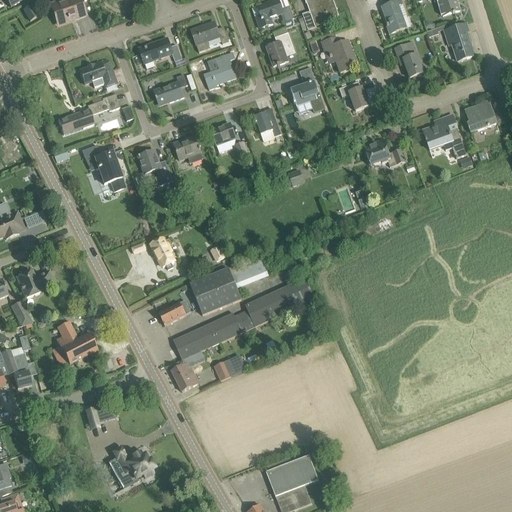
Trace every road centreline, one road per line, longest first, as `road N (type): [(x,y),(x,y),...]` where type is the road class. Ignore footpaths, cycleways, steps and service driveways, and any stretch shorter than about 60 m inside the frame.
road 1 (secondary): [(153,375),(0,77)]
road 2 (residential): [(356,0),(387,83),(408,106),(500,71)]
road 3 (residential): [(231,0),(259,77),(256,96),(149,134)]
road 4 (residential): [(0,418),(153,375)]
road 5 (secondary): [(229,511),(153,375)]
road 6 (residential): [(0,77),(113,36)]
